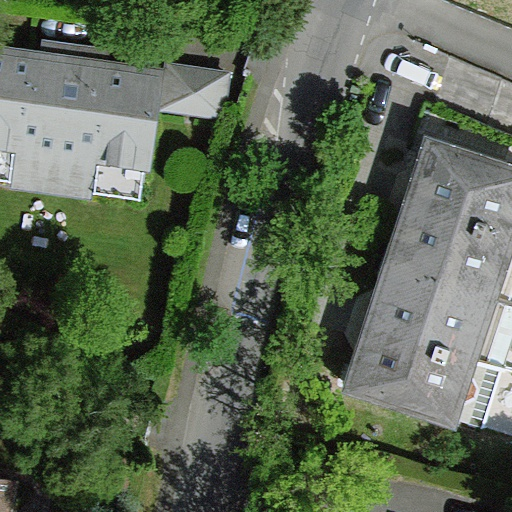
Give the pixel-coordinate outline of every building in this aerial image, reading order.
[(219,10),(161,5),(158,40),(216,45),(219,10)] [(162,65),(0,42),(0,166),(145,186),(162,65)] [(386,258),(484,290),(505,228),(511,230),(511,162),(427,134),(421,152),(444,197),(438,218),(390,242),(386,258)] [(511,230),(505,228),(484,290),(511,299),(511,230)] [(404,321),(401,331),(464,352),(484,290),(386,258),(381,276),(404,321)] [(504,365),(511,341),(511,299),(484,290),(464,352),(476,356),(504,365)] [(464,352),(401,331),(397,341),(351,364),(346,382),(456,419),(457,416),(476,356),(464,352)] [(484,426),(504,365),(476,356),(457,416),(484,426)] [(131,453),(92,444),(86,474),(125,482),(131,453)] [(0,478),(0,511),(9,511),(14,481),(0,478)]
